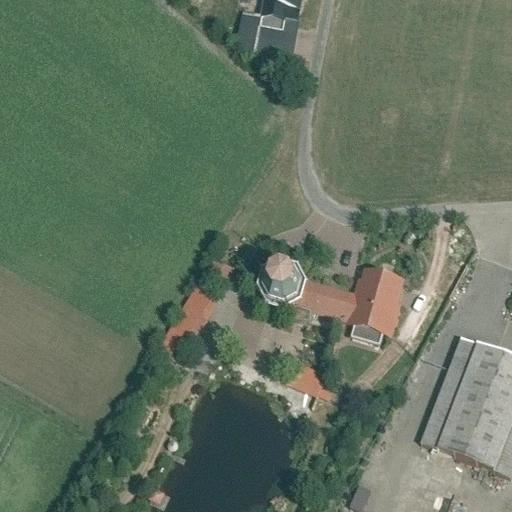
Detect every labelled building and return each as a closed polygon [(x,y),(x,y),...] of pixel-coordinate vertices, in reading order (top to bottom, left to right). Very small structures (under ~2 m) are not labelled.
[(208,260),(169,357),(194,368),(233,270),(208,260)] [(511,262),(502,288),(511,292),(511,262)] [(284,274),(262,266),(244,280),(248,304),(268,311),(286,298),(284,274)] [(511,433),(511,364),(442,337),(401,438),(495,475),(511,433)] [(335,405),(342,380),(298,367),(291,391),(335,405)] [(362,488),(354,511),(355,511),(367,511),(374,493),(362,488)]
